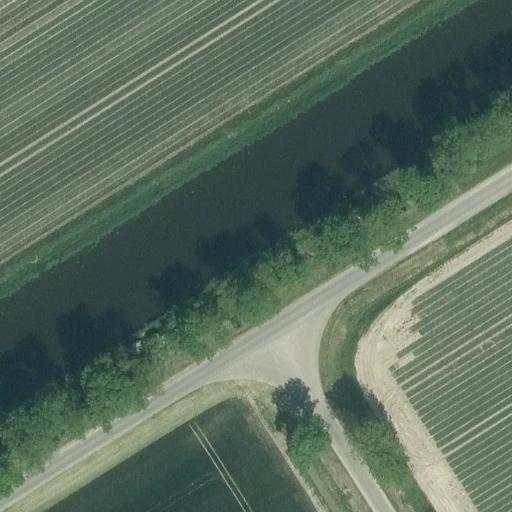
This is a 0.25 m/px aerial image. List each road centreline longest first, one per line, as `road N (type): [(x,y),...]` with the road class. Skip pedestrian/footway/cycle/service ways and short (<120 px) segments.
road 1 (unclassified): [(0,501),(268,330)]
road 2 (unclassified): [(268,330),(511,177)]
road 3 (unclassified): [(383,511),(268,330)]
